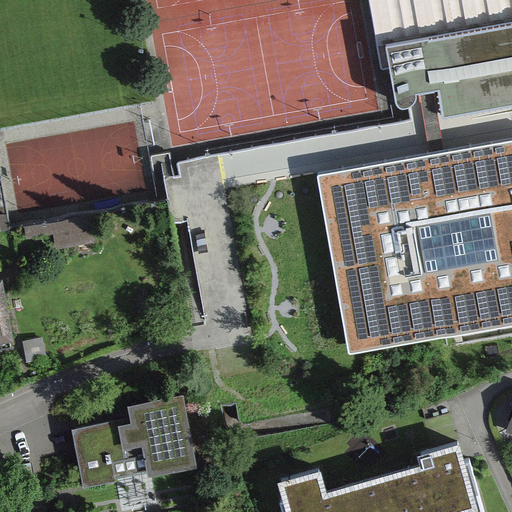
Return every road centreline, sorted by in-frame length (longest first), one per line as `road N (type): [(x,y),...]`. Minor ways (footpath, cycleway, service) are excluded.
road 1 (residential): [(0,416),(174,346)]
road 2 (residential): [(511,506),(477,419),(495,387),(511,379)]
